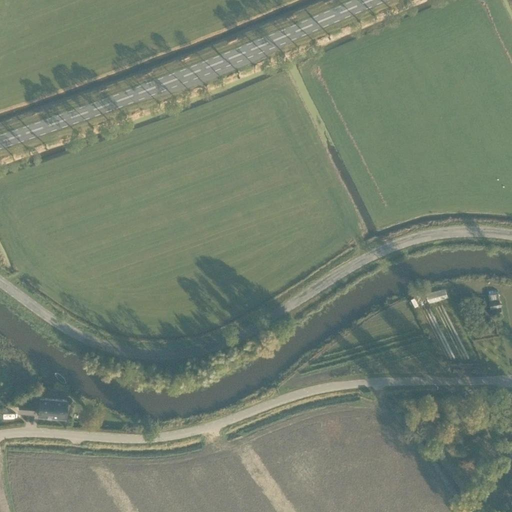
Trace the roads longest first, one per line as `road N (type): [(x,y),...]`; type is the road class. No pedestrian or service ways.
road 1 (tertiary): [(0,281),(87,339),(132,352),(176,352),(266,320),(389,245),(451,230),(511,233)]
road 2 (unclassified): [(0,434),(176,435),(341,384),(511,377)]
road 3 (primary): [(0,140),(366,0)]
